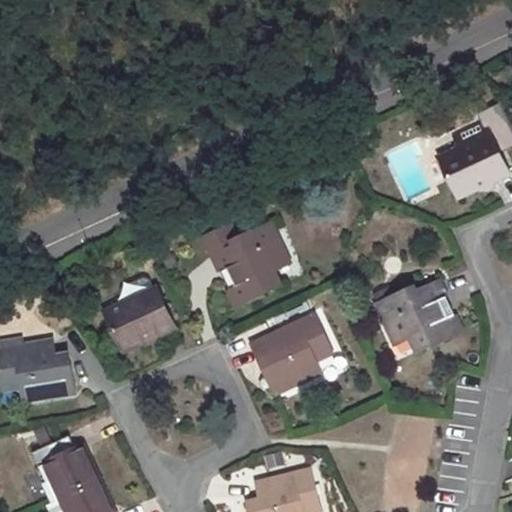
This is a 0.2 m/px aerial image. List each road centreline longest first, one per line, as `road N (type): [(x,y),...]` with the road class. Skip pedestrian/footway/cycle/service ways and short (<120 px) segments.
road 1 (unclassified): [(511,25),(0,253)]
road 2 (residential): [(160,481),(123,417),(127,396),(161,374),(189,362),(223,380),(241,433),(229,447)]
road 3 (residential): [(505,322),(479,511)]
road 4 (residential): [(505,322),(476,256),(482,227),(511,214)]
